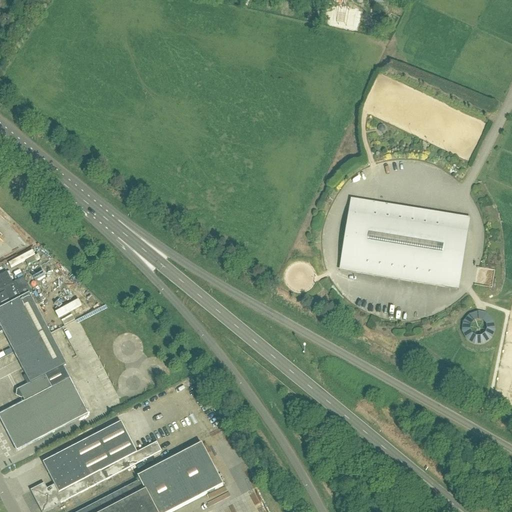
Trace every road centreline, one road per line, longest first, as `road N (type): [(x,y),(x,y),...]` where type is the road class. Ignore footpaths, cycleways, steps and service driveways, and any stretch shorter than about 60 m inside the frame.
road 1 (primary): [(511,448),(82,197)]
road 2 (secondary): [(461,511),(82,197)]
road 3 (primary): [(82,197),(237,374),(321,511)]
